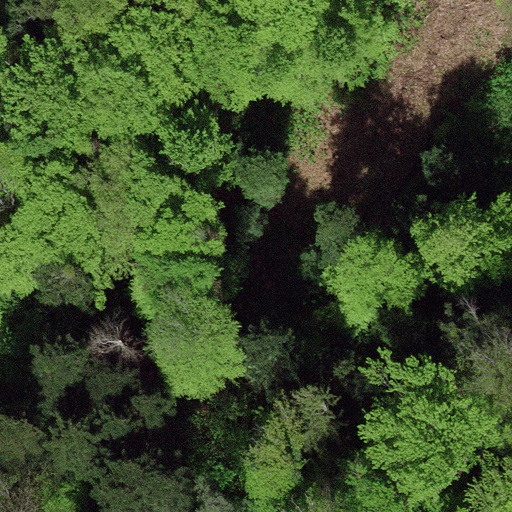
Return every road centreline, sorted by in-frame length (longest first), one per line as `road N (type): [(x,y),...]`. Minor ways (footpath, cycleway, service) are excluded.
road 1 (track): [(153,511),(181,455),(411,201)]
road 2 (track): [(511,72),(411,201)]
